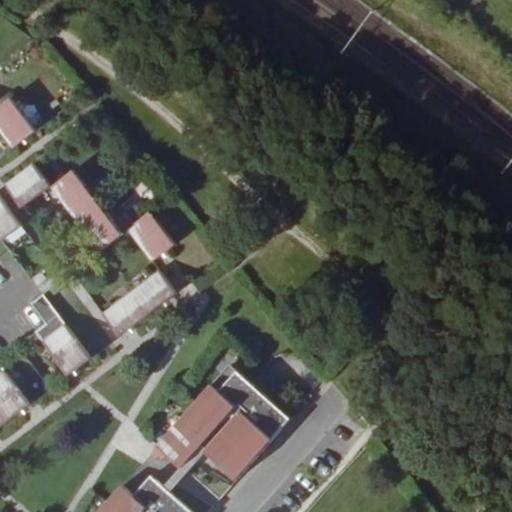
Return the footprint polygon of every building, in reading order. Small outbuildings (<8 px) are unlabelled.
[(1,92),(0,92),(0,137),(4,142),(26,125),(1,92)] [(39,181),(40,181),(22,159),(0,176),(0,188),(11,202),(39,181)] [(61,164),(40,181),(39,181),(89,243),(111,226),(61,164)] [(0,203),(0,228),(13,220),(0,203)] [(138,204),(116,220),(142,253),(163,236),(138,204)] [(148,262),(92,306),(110,328),(166,284),(148,262)] [(37,317),(27,325),(60,368),(83,349),(34,287),(22,297),(37,317)] [(134,427),(160,448),(177,428),(183,433),(213,459),(267,397),(204,344),(134,427)] [(0,414),(23,396),(0,366),(0,414)] [(160,448),(142,469),(147,474),(183,433),(177,428),(160,448)] [(153,511),(170,493),(147,474),(142,469),(126,455),(108,475),(97,465),(56,511),(153,511)] [(153,511),(165,511),(177,499),(170,493),(153,511)]
